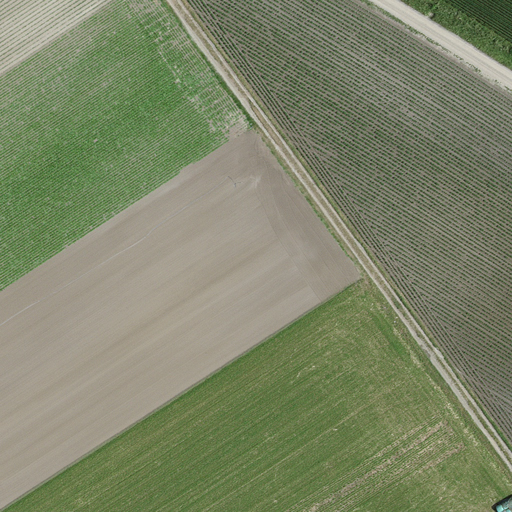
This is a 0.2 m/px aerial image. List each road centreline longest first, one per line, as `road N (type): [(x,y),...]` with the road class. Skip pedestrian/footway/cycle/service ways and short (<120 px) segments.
road 1 (track): [(190,0),(511,463)]
road 2 (track): [(511,85),(380,0)]
